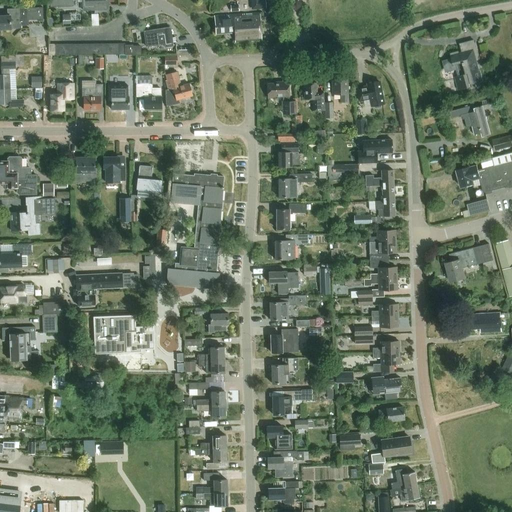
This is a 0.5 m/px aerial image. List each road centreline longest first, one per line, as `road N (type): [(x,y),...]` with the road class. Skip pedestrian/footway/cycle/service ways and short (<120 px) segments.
road 1 (residential): [(250,511),(250,130)]
road 2 (residential): [(449,511),(427,407),(417,241)]
road 3 (residential): [(0,131),(209,131)]
road 4 (residential): [(417,241),(415,152),(396,75)]
road 5 (residential): [(396,41),(433,20),(511,7)]
